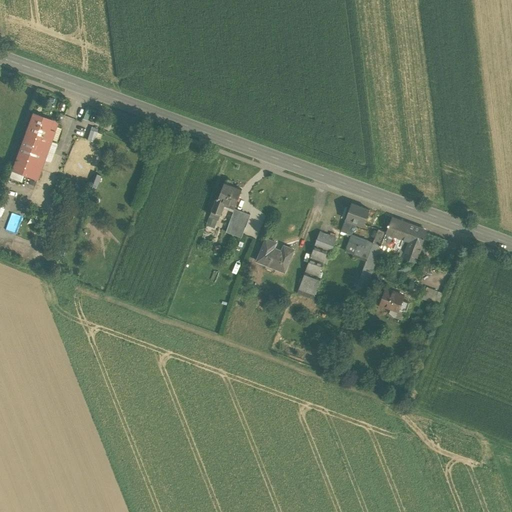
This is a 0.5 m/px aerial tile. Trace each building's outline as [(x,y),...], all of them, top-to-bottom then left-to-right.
[(52,120),(33,113),(25,133),(26,133),(51,142),(58,122),(52,120)] [(91,129),(88,139),(99,143),(102,133),(91,129)] [(51,142),(26,133),(25,133),(12,171),(37,180),(51,142)] [(225,183),(224,183),(218,199),(218,200),(225,202),(235,206),(242,189),(232,185),(225,183)] [(225,202),(218,200),(218,199),(217,199),(212,211),(220,214),(225,202)] [(370,210),(351,203),(346,218),(354,221),(360,223),(364,225),(370,210)] [(250,215),(235,209),(230,221),(246,226),(250,215)] [(354,221),(346,218),(341,231),(349,234),(353,224),(354,221)] [(425,230),(392,218),(386,232),(386,233),(382,245),(405,253),(403,258),(416,262),(426,232),(425,230)] [(246,226),(230,221),(226,232),(241,238),(246,226)] [(367,259),(356,290),(364,293),(382,245),(386,233),(386,232),(379,229),(373,244),(367,259)] [(336,238),(320,232),(314,246),(327,251),(330,252),(336,238)] [(373,244),(351,235),(348,243),(357,246),(354,254),(367,259),(373,244)] [(282,251),(274,248),(276,243),(266,239),(257,261),(285,272),(294,250),(284,246),(282,251)] [(13,240),(9,249),(28,256),(31,247),(13,240)] [(345,250),(354,254),(357,246),(348,243),(345,250)] [(314,246),(305,272),(309,274),(315,276),(318,277),(327,251),(314,246)] [(429,287),(425,298),(438,303),(443,292),(429,287)] [(404,296),(385,289),(380,305),(399,311),(402,301),(404,296)] [(409,303),(402,301),(399,311),(406,314),(409,303)]
